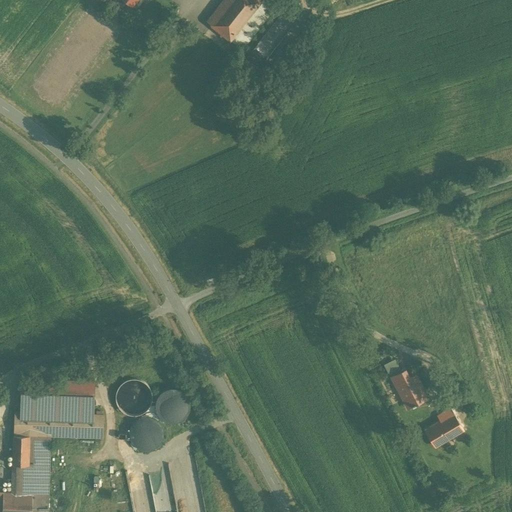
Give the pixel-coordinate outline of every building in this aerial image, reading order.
[(261,1),(259,0),(230,0),(222,11),(217,17),(211,24),(230,39),(261,1)] [(261,0),(261,1),(230,39),(242,49),(275,6),(267,0),(261,0)] [(213,14),(217,17),(222,11),(217,8),(213,14)] [(426,398),(415,376),(410,379),(410,378),(408,377),(403,370),(392,375),(404,398),(402,399),(407,408),(426,398)] [(143,413),(147,380),(119,377),(115,409),(143,413)] [(21,412),(14,412),(12,492),(3,491),(3,493),(0,493),(0,511),(47,511),(50,435),(103,437),(103,414),(102,414),(102,411),(96,410),(96,414),(92,414),(93,380),(50,379),(50,386),(22,386),(21,412)] [(158,418),(184,416),(183,387),(157,389),(158,418)] [(463,429),(450,408),(438,416),(440,420),(425,429),(434,445),(463,429)] [(135,420),(127,440),(157,451),(164,431),(135,420)] [(133,511),(156,511),(151,478),(141,479),(141,478),(129,480),(133,511)]
